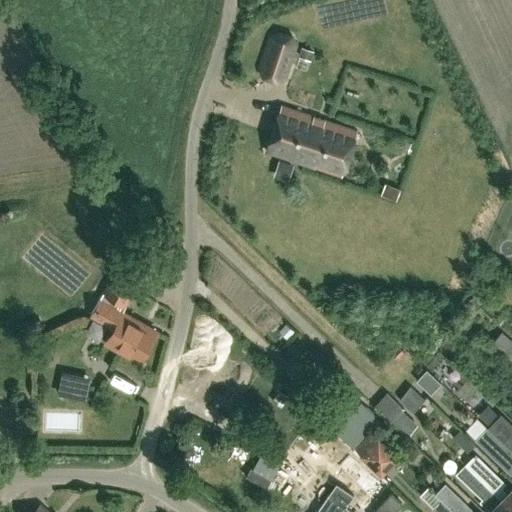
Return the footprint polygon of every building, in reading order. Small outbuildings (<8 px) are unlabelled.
[(285,77),(296,44),(291,35),(279,31),(270,36),(259,68),(264,77),(276,81),(285,77)] [(300,47),(297,57),(298,57),(308,60),(309,61),(313,51),(300,47)] [(348,158),(357,130),(281,105),(279,110),(266,150),(342,176),(348,158)] [(287,181),(292,166),(281,162),(276,177),(287,181)] [(139,277),(151,257),(130,246),(119,266),(117,264),(102,292),(91,311),(106,320),(105,320),(114,325),(106,341),(139,360),(156,330),(116,308),(119,302),(126,306),(141,278),(139,277)] [(473,295),(464,301),(471,311),(479,306),(473,295)] [(44,327),(39,318),(24,326),(28,335),(44,327)] [(279,331),(286,339),(293,331),(286,324),(279,331)] [(511,360),(511,339),(501,331),(490,343),(511,360)] [(426,369),(416,380),(431,393),(441,382),(426,369)] [(85,400),(88,386),(76,384),(73,397),(85,400)] [(413,411),(425,398),(410,385),(400,399),(413,411)] [(353,446),(378,417),(360,401),(335,430),(353,446)] [(406,436),(418,423),(403,410),(405,408),(398,401),(386,415),(392,421),(391,423),(406,436)] [(511,426),(499,414),(487,427),(497,437),(497,436),(511,450),(511,426)] [(377,435),(372,431),(355,449),(360,453),(358,455),(381,477),(401,456),(378,434),(377,435)] [(511,450),(497,436),(497,437),(489,445),(511,467),(511,450)] [(376,501),(387,485),(353,452),(339,466),(376,501)] [(511,485),(506,492),(501,486),(505,482),(475,453),(465,464),(511,509),(511,485)] [(489,511),(511,511),(511,509),(465,464),(457,472),(483,497),(481,500),(490,509),(488,511),(489,511)] [(354,511),(346,507),(354,495),(336,482),(315,511),(354,511)] [(471,508),(444,482),(434,493),(441,499),(454,511),(469,511),(471,508)] [(454,511),(441,499),(433,507),(437,511),(454,511)]
